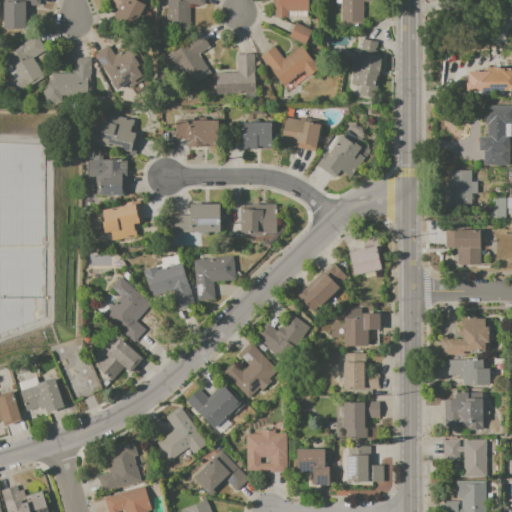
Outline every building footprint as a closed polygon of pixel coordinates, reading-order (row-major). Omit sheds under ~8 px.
[(42,0),(42,7),(30,7),(29,30),(6,30),(7,3),(6,3),(6,0),(42,0)] [(116,0),(136,0),(151,8),(137,35),(118,25),(124,13),(113,7),(116,0)] [(170,0),(207,0),(207,6),(192,6),(192,29),(170,29),(170,0)] [(290,19),(278,19),(278,7),(275,7),(275,0),(311,0),(311,13),(310,13),(310,18),(290,18),(290,19)] [(344,0),(381,0),(381,3),(366,3),(366,25),(344,25),(344,0)] [(292,38),(299,24),(315,32),(308,46),(292,38)] [(205,35),(213,48),(201,55),(213,75),(194,87),(181,66),(176,69),(169,58),(205,35)] [(40,37),(49,52),(35,60),(47,79),(21,95),(14,83),(21,79),(8,57),(40,37)] [(365,41),(380,43),(379,49),(377,49),(377,51),(379,51),(378,57),(384,58),(383,65),(382,72),(378,100),(361,97),(363,86),(354,84),(356,72),(353,71),(355,63),(358,63),(359,54),(363,54),(365,41)] [(97,56),(111,47),(117,57),(133,47),(135,50),(138,48),(148,63),(142,66),(150,79),(133,90),(130,85),(120,92),(97,56)] [(263,58),(277,48),(286,60),(304,47),(316,63),(322,70),(311,78),(306,72),(286,88),(263,58)] [(219,96),(218,75),(240,74),(240,56),(257,56),(258,76),(257,76),(257,94),(219,96)] [(54,75),(77,75),(77,60),(94,60),(94,78),(93,77),(93,98),(65,98),(65,106),(47,105),(46,95),(52,82),(54,82),(54,75)] [(511,92),(479,93),(479,82),(481,82),(481,75),(487,75),(486,71),(490,71),(490,69),(507,69),(507,73),(511,73),(511,92)] [(462,85),(470,85),(471,93),(462,93),(462,85)] [(511,106),(511,138),(511,166),(486,166),(486,152),(481,152),(481,138),(490,138),(490,127),(489,127),(489,125),(488,125),(488,107),(511,106)] [(143,137),(137,157),(123,154),(123,151),(100,146),(103,135),(101,134),(104,123),(110,125),(113,116),(137,122),(134,135),(143,137)] [(298,153),(291,151),(292,148),(283,146),(288,119),(303,122),(304,118),(324,122),(318,153),(299,149),(298,153)] [(178,140),(179,122),(220,123),(219,149),(202,148),(191,148),(191,140),(178,140)] [(277,133),(278,150),(245,150),(245,124),(274,124),(274,133),(277,133)] [(337,179),(320,167),(330,153),(332,155),(333,152),(329,149),(338,136),(343,140),(348,132),(358,140),(356,143),(364,149),(360,154),(367,160),(353,179),(343,171),(337,179)] [(0,337),(0,144),(49,147),(50,319),(0,337)] [(131,171),(131,197),(99,197),(99,177),(102,177),(102,161),(130,161),(130,171),(131,171)] [(474,172),(474,183),(480,183),(480,195),(474,195),(474,207),(447,207),(448,191),(450,192),(450,181),(453,181),(453,172),(474,172)] [(508,200),(508,222),(495,221),(495,200),(508,200)] [(139,237),(115,242),(114,233),(107,234),(105,223),(106,223),(104,212),(126,208),(126,205),(142,202),(146,224),(136,225),(136,228),(138,228),(139,237)] [(173,217),(191,217),(191,205),(222,206),(222,210),(226,211),(226,224),(225,232),(222,232),(222,234),(173,233),(173,217)] [(279,206),(279,235),(264,234),(264,238),(244,238),(245,234),(243,234),(243,206),(255,206),(279,206)] [(483,232),(483,247),(483,266),(461,266),(460,250),(456,250),(456,232),(483,232)] [(357,277),(351,254),(367,251),(365,240),(380,236),(384,253),(380,254),(384,271),(357,277)] [(217,301),(200,302),(196,262),(236,258),(238,281),(216,283),(217,301)] [(146,272),(159,268),(160,272),(184,264),(197,306),(181,312),(176,294),(155,301),(146,272)] [(316,313),(301,297),(326,273),(327,275),(337,266),(350,279),(341,288),(342,289),(316,313)] [(148,331),(137,344),(107,318),(124,298),(113,289),(122,279),(153,305),(139,323),(148,331)] [(354,310),(364,310),(364,315),(383,315),(383,332),(371,331),(371,348),(347,348),(347,315),(354,310)] [(259,339),(269,325),(281,334),(294,315),(312,328),(288,362),(270,349),(270,348),(259,339)] [(443,341),(465,340),(465,338),(462,338),(462,329),(463,329),(463,319),(478,319),(478,320),(487,320),(487,329),(491,328),(491,344),(488,344),(488,353),(466,353),(466,356),(444,356),(443,341)] [(116,383),(115,382),(110,387),(99,377),(103,372),(99,368),(124,341),(146,362),(134,375),(129,370),(116,383)] [(241,356),(254,344),(280,372),(272,380),(275,383),(264,392),(262,389),(251,400),(226,373),(236,364),(244,373),(251,367),(241,356)] [(346,355),(369,355),(369,375),(382,375),(382,391),(366,391),(346,391),(346,355)] [(450,377),(450,362),(486,361),(486,370),(492,370),(492,386),(466,387),(466,380),(462,380),(462,377),(450,377)] [(29,413),(23,393),(24,393),(21,385),(39,379),(41,385),(57,380),(67,409),(49,415),(48,410),(43,412),(42,409),(29,413)] [(189,402),(202,390),(211,400),(228,383),(237,392),(235,394),(247,407),(238,416),(235,413),(217,431),(200,413),(189,402)] [(24,423),(7,428),(5,422),(0,423),(0,397),(15,393),(24,423)] [(447,402),(459,401),(459,394),(485,394),(485,431),(471,432),(471,429),(448,429),(447,402)] [(382,403),(382,419),(369,419),(370,440),(348,440),(348,431),(346,431),(346,404),(382,403)] [(172,463),(160,445),(178,431),(168,419),(183,408),(209,445),(196,455),(191,449),(172,463)] [(289,435),(290,473),(273,474),(273,471),(250,472),(249,436),(264,435),(264,432),(278,431),(278,435),(289,435)] [(105,494),(101,478),(113,474),(106,451),(136,442),(140,457),(136,458),(144,482),(105,494)] [(489,478),(466,478),(466,453),(461,453),(462,462),(446,462),(446,442),(462,442),(462,449),(466,449),(466,442),(489,442),(489,478)] [(350,484),(349,457),(351,457),(351,448),(373,448),(373,467),(386,467),(386,483),(350,484)] [(299,475),(299,451),(327,451),(327,468),(332,468),(332,486),(315,486),(315,475),(299,475)] [(251,480),(239,492),(229,482),(213,498),(195,480),(197,478),(217,459),(224,452),(251,480)] [(489,482),(489,511),(446,511),(446,502),(462,502),(462,511),(464,511),(464,500),(459,500),(459,482),(489,482)] [(110,511),(107,500),(148,487),(155,511),(152,511),(110,511)] [(49,511),(9,511),(4,493),(20,488),(21,493),(26,492),(27,498),(44,493),(49,511)] [(183,511),(209,501),(210,505),(216,503),(219,511),(183,511)]
